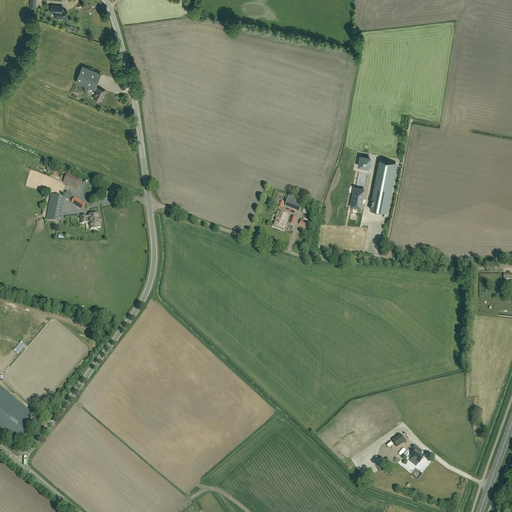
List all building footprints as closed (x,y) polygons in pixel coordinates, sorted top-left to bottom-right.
[(63,10),(63,6),(52,5),(51,12),(56,13),(55,17),(66,18),(67,11),(63,10)] [(97,90),(94,98),(101,101),(105,91),(96,87),(101,73),(82,66),(76,82),(97,90)] [(386,212),(396,162),(380,159),(370,209),(386,212)] [(80,178),(69,173),(67,177),(68,178),(66,184),(75,188),(80,178)] [(361,208),(364,189),(354,186),(350,206),(361,208)] [(68,191),(67,191),(64,196),(70,200),(73,194),(68,191)] [(51,195),(46,220),(59,223),(60,216),(62,216),(65,197),(51,195)] [(285,207),(299,212),(304,200),(289,195),(285,207)] [(71,202),(83,210),(86,206),(74,198),(71,202)] [(284,230),(289,215),(278,211),(273,226),(284,230)] [(90,230),(100,228),(98,214),(89,215),(89,216),(86,216),(80,217),(82,224),(87,223),(86,223),(89,222),(90,230)] [(73,216),(64,216),(64,227),(74,226),(73,216)] [(371,228),(370,238),(379,239),(379,228),(371,228)] [(0,427),(17,442),(34,422),(30,419),(34,415),(0,385),(0,427)] [(391,439),(397,448),(406,441),(400,433),(391,439)] [(421,454),(422,452),(415,446),(413,450),(415,452),(411,456),(420,463),(424,457),(421,454)]
